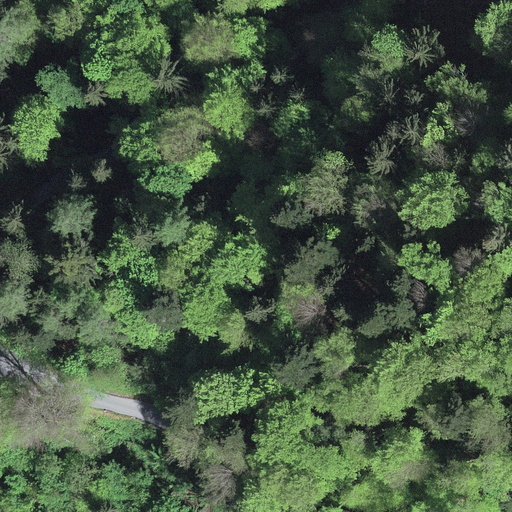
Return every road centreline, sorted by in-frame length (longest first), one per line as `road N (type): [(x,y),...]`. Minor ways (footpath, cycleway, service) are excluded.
road 1 (tertiary): [(346,0),(326,26),(220,99),(0,211)]
road 2 (tertiary): [(0,357),(170,421),(207,451),(243,511)]
